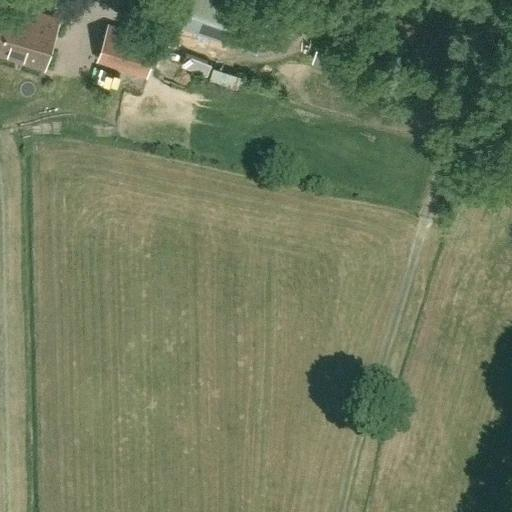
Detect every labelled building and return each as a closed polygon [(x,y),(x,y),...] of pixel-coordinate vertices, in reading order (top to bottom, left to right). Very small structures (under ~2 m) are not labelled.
[(13,4),(0,0),(0,54),(45,67),(58,17),(13,4)] [(112,0),(112,1),(142,10),(145,0),(112,0)] [(164,0),(172,2),(166,19),(258,49),(273,3),(262,0),(164,0)] [(99,59),(147,73),(157,39),(110,25),(99,59)] [(360,57),(318,43),(313,59),(355,73),(360,57)] [(208,69),(210,61),(185,55),(183,64),(208,69)]
